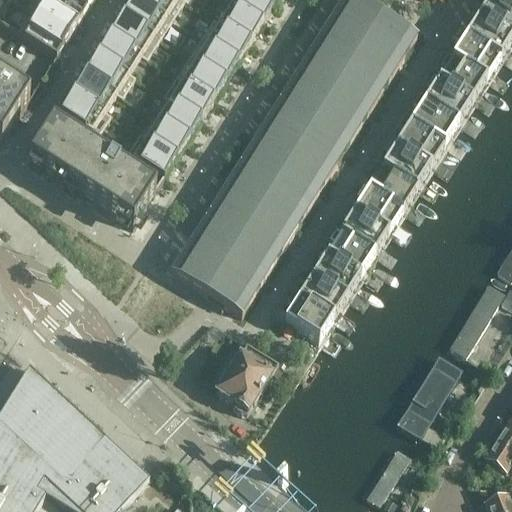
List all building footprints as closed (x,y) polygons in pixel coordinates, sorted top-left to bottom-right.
[(95,2),(92,0),(51,0),(50,1),(83,22),(85,18),(93,6),(95,2)] [(135,0),(133,4),(170,27),(182,8),(176,4),(170,0),(135,0)] [(242,323),(417,43),(347,0),(187,255),(172,279),(214,306),(242,323)] [(235,0),(229,10),(261,30),(273,11),(256,0),(235,0)] [(256,0),(273,11),(279,0),(256,0)] [(511,9),(497,0),(484,0),(482,4),(488,8),(481,19),(481,20),(511,39),(511,9)] [(511,0),(497,0),(511,9),(511,0)] [(83,22),(50,1),(37,22),(70,42),(72,38),(80,26),(83,22)] [(121,23),(158,46),(170,27),(133,4),(121,23)] [(217,30),(249,49),(261,30),(229,10),(217,30)] [(508,52),(511,45),(511,39),(481,20),(481,19),(475,15),(468,26),(475,30),(467,41),(467,42),(501,63),(501,62),(508,52)] [(70,42),(37,22),(24,43),(56,64),(59,59),(67,46),(70,42)] [(140,62),(146,66),(158,46),(121,23),(109,42),(140,62)] [(199,45),(237,68),(249,49),(217,30),(212,26),(199,45)] [(494,74),(501,63),(467,42),(467,41),(461,37),(454,48),(461,52),(453,63),(453,64),(487,85),(487,84),(494,74)] [(97,62),(128,81),(140,62),(109,42),(97,62)] [(187,65),(224,88),(237,68),(199,45),(187,65)] [(480,96),(487,85),(453,64),(453,63),(447,59),(440,70),(447,74),(439,85),(439,86),(473,107),(473,106),(480,96)] [(116,101),(122,104),(134,85),(128,81),(97,62),(85,81),(116,101)] [(175,84),(212,107),(224,88),(187,65),(175,84)] [(73,100),(104,120),(116,101),(85,81),(73,100)] [(466,118),(473,107),(439,86),(439,85),(433,81),(426,92),(433,96),(426,107),(425,108),(459,129),(460,128),(466,118)] [(169,107),(200,126),(212,107),(175,84),(163,103),(169,107)] [(20,100),(3,89),(0,87),(0,149),(1,150),(29,106),(20,100)] [(60,120),(97,143),(98,142),(110,123),(104,120),(73,100),(60,120)] [(452,140),(459,129),(425,108),(426,107),(419,103),(412,114),(419,118),(412,129),(411,130),(445,151),(446,150),(452,140)] [(157,126),(188,146),(200,126),(169,107),(157,126)] [(29,170),(132,235),(164,184),(127,161),(98,142),(97,143),(60,120),(29,170)] [(438,162),(445,151),(411,130),(412,129),(405,125),(398,135),(398,136),(405,140),(398,151),(397,152),(431,173),(432,172),(438,162)] [(145,145),(176,165),(188,146),(157,126),(145,145)] [(127,161),(164,184),(176,165),(145,145),(139,142),(127,161)] [(424,184),(431,173),(397,152),(398,151),(391,147),(384,158),(391,162),(384,173),(383,174),(417,195),(418,194),(424,184)] [(410,206),(417,195),(383,174),(384,173),(377,169),(370,179),(377,184),(370,195),(369,195),(403,217),(404,216),(410,206)] [(396,228),(403,217),(369,195),(370,195),(363,191),(356,201),(363,205),(356,217),(355,217),(389,239),(390,238),(396,228)] [(382,250),(389,239),(355,217),(356,217),(349,213),(342,223),(349,227),(342,239),(341,239),(375,261),(376,260),(382,250)] [(368,272),(375,261),(341,239),(342,239),(335,234),(328,245),(335,249),(328,260),(327,261),(361,283),(362,282),(368,272)] [(511,253),(497,275),(511,285),(511,253)] [(354,293),(361,283),(327,261),(328,260),(321,256),(314,267),(321,271),(314,282),(313,283),(347,305),(348,304),(354,293)] [(340,315),(347,305),(313,283),(314,282),(307,278),(300,289),(307,293),(300,304),(299,305),(333,327),(334,325),(340,315)] [(447,353),(465,364),(505,298),(487,287),(447,353)] [(326,337),(333,327),(299,305),(300,304),(293,300),(287,311),(293,315),(285,328),(318,349),(320,347),(326,337)] [(247,421),(278,371),(242,349),(232,364),(237,367),(217,399),(233,410),(232,412),(236,417),(235,417),(241,420),(247,421)] [(464,378),(442,366),(402,437),(424,449),(464,378)] [(29,375),(0,420),(0,511),(39,511),(45,502),(37,497),(44,486),(71,511),(124,511),(149,486),(104,445),(105,445),(29,375)] [(511,457),(511,433),(507,430),(496,447),(511,457)] [(506,477),(511,466),(511,457),(496,447),(485,464),(506,477)] [(383,511),(414,461),(393,449),(362,501),(379,511),(383,511)] [(511,511),(508,501),(485,509),(486,511),(511,511)]
